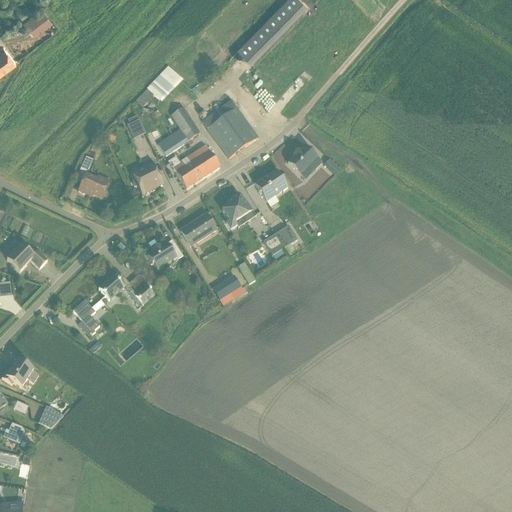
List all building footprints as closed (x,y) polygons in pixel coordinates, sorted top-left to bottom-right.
[(300,0),(285,0),(236,49),(250,64),(306,5),(300,0)] [(22,23),(33,36),(51,21),(40,8),(22,23)] [(3,45),(0,47),(0,74),(16,63),(3,45)] [(167,70),(135,104),(141,111),(153,98),(161,106),(182,84),(167,70)] [(230,103),(201,123),(228,161),(257,140),(230,103)] [(179,132),(157,146),(165,159),(188,144),(187,143),(200,135),(183,110),(171,118),(179,132)] [(129,127),(127,128),(133,142),(145,136),(138,122),(136,118),(127,122),(129,127)] [(138,122),(145,136),(148,134),(141,121),(138,122)] [(116,136),(107,134),(105,141),(114,143),(116,136)] [(185,192),(218,170),(204,148),(171,169),(185,192)] [(293,160),(287,166),(304,183),(322,166),(304,149),(299,154),(298,153),(292,159),(293,160)] [(85,195),(100,202),(107,187),(86,177),(92,163),(86,159),(85,160),(81,159),(78,167),(80,168),(78,172),(80,173),(80,174),(75,184),(81,187),(78,194),(84,197),(85,195)] [(329,162),(323,167),(335,179),(340,173),(329,162)] [(142,198),(162,188),(151,165),(130,175),(142,198)] [(262,181),(253,186),(258,193),(257,195),(259,198),(261,198),(265,205),(288,190),(276,173),(275,174),(276,174),(268,179),(267,179),(267,180),(263,183),(262,181)] [(242,204),(237,197),(231,201),(233,205),(221,213),(228,224),(225,226),(230,233),(237,229),(234,225),(252,214),(244,202),(242,204)] [(190,250),(216,233),(206,218),(180,234),(190,250)] [(288,229),(274,237),(283,251),(286,256),(293,252),(290,247),(297,243),(288,229)] [(274,237),(262,244),(272,259),(270,260),(273,265),(284,258),(281,253),(283,251),(274,237)] [(182,259),(172,243),(167,246),(166,245),(159,250),(158,248),(152,252),(153,254),(146,258),(152,267),(153,266),(157,273),(172,263),(173,265),(182,259)] [(32,259),(21,247),(5,263),(10,266),(10,269),(13,272),(15,272),(19,276),(30,265),(39,272),(48,264),(37,254),(32,259)] [(244,265),(237,269),(247,285),(254,281),(244,265)] [(113,279),(98,292),(108,303),(109,303),(109,304),(123,292),(128,297),(131,294),(143,308),(154,298),(147,290),(150,288),(141,277),(139,278),(138,277),(128,286),(121,277),(120,277),(121,278),(116,282),(113,279)] [(243,295),(233,278),(212,291),(222,308),(243,295)] [(9,285),(0,286),(0,299),(11,298),(9,285)] [(94,315),(84,304),(72,314),(81,324),(90,335),(89,336),(91,338),(94,335),(93,334),(98,329),(90,319),(94,315)] [(1,381),(25,397),(38,378),(32,374),(33,373),(16,362),(11,369),(12,369),(9,374),(7,372),(1,381)] [(16,403),(13,411),(23,416),(27,409),(16,403)] [(45,410),(38,427),(50,432),(63,418),(45,410)] [(5,432),(2,441),(19,447),(24,435),(21,431),(11,426),(8,433),(5,432)] [(21,466),(28,468),(30,461),(23,459),(21,466)]
